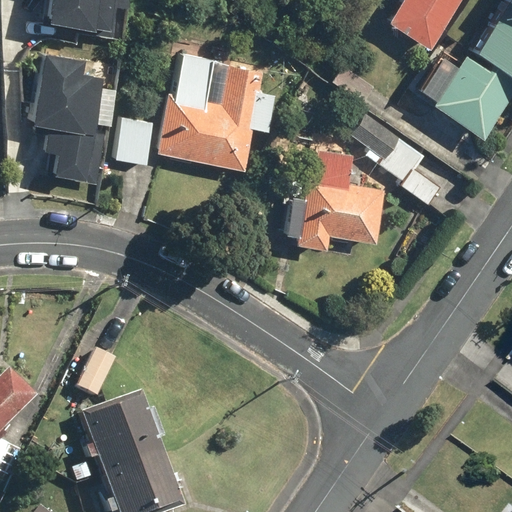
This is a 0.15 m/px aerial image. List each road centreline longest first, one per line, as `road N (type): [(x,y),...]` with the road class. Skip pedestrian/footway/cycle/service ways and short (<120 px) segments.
road 1 (residential): [(384,415),(169,269),(91,244),(0,242)]
road 2 (residential): [(511,227),(384,415)]
